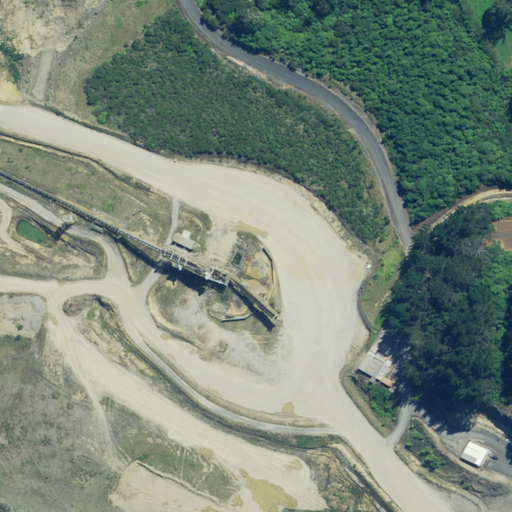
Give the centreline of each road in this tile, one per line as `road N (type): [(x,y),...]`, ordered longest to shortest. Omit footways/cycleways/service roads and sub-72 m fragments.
road 1 (track): [(184,0),(210,35),(346,116),(381,173),(411,258),(388,341),(400,360),(404,410),(395,436),(374,457)]
road 2 (track): [(0,110),(271,211),(295,237),(308,274),(309,311),(298,340),(241,346),(200,324),(187,307),(190,290)]
road 3 (track): [(427,511),(324,411),(223,386),(167,347),(115,292),(0,285)]
road 4 (track): [(0,185),(103,239),(117,262),(115,292)]
road 5 (track): [(130,309),(172,227),(175,173)]
